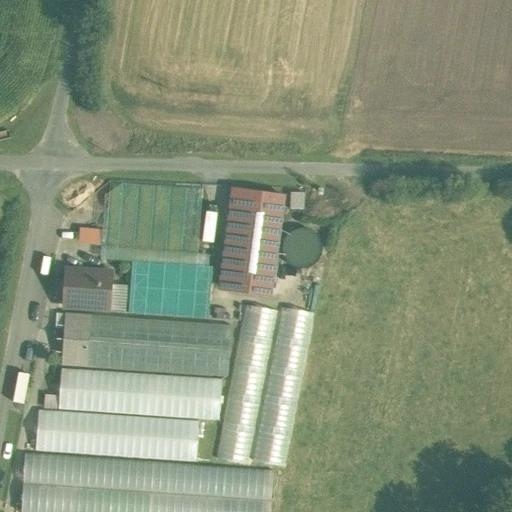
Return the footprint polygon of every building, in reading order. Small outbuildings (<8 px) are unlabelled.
[(109,180),(104,260),(132,262),(128,312),(207,318),(212,255),(196,254),(201,186),(109,180)] [(285,195),(231,188),(217,290),(271,297),(285,195)] [(110,274),(66,271),(64,306),(108,310),(110,274)] [(247,465),(277,311),(245,306),(216,458),(247,465)] [(252,461),(284,467),(314,314),(281,308),(252,461)] [(231,326),(66,314),(62,365),(228,377),(231,326)] [(61,369),(58,410),(218,421),(221,380),(61,369)] [(38,410),(35,451),(195,462),(198,421),(38,410)] [(25,453),(22,484),(270,501),(272,470),(25,453)] [(22,484),(20,511),(269,511),(270,501),(22,484)]
